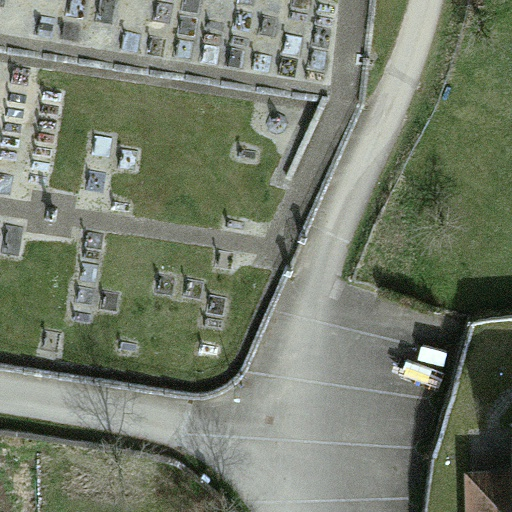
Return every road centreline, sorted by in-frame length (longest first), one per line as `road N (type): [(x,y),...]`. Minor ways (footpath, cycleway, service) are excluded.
road 1 (residential): [(273,511),(253,447),(295,274),(394,78),(420,0)]
road 2 (track): [(253,447),(0,395)]
